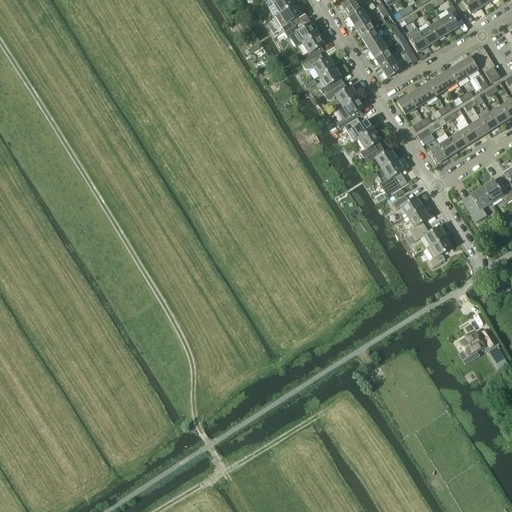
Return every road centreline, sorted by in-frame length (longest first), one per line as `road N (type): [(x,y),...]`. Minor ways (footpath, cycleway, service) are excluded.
road 1 (track): [(212,451),(193,413),(192,370),(178,332),(0,42)]
road 2 (track): [(109,511),(447,297)]
road 3 (track): [(314,419),(159,511)]
road 4 (residential): [(511,15),(375,97)]
